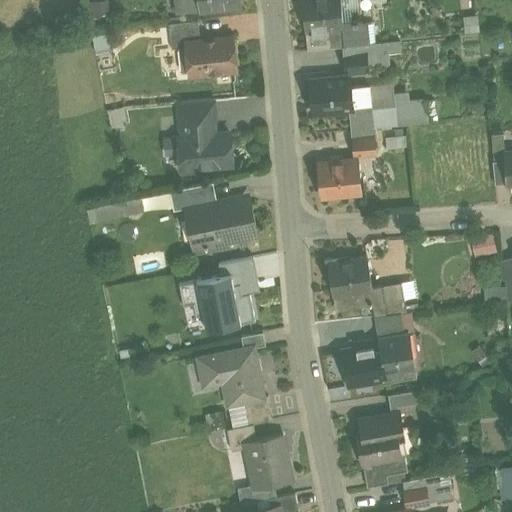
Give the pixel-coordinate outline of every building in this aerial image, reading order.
[(242,0),(177,0),(179,14),(243,6),(242,0)] [(340,0),(302,0),(306,40),(327,38),(328,49),(344,47),(375,44),(376,44),(373,24),(362,25),(361,24),(357,25),(357,22),(353,23),(353,25),(343,26),(340,0)] [(108,2),(89,4),(91,18),(110,16),(108,2)] [(198,21),(169,24),(172,49),(179,49),(186,48),(186,43),(201,41),(198,21)] [(327,38),(306,40),(307,51),(328,49),(327,38)] [(233,40),(216,41),(216,39),(201,41),(186,43),(186,48),(179,49),(181,71),(189,70),(190,76),(236,70),(233,40)] [(375,44),(344,47),(346,73),(391,68),(390,55),(403,54),(402,41),(376,44),(375,44)] [(347,79),(312,82),(314,114),(350,111),(347,79)] [(410,100),(409,92),(394,93),(395,107),(397,125),(429,122),(427,98),(410,100)] [(213,100),(180,103),(181,125),(210,123),(213,123),(215,121),(213,100)] [(373,127),(397,125),(395,107),(372,109),(373,127)] [(373,127),(372,109),(351,111),(353,137),(374,135),(373,127)] [(230,133),(211,134),(210,123),(181,125),(182,137),(179,137),(182,169),(232,165),(230,133)] [(375,139),(354,141),(355,155),(376,153),(375,139)] [(359,160),(320,163),(323,195),(362,192),(359,160)] [(505,161),(493,162),(495,185),(507,184),(505,161)] [(217,202),(213,182),(172,191),(176,210),(190,207),(217,202)] [(217,202),(190,207),(199,254),(227,249),(225,241),(253,236),(245,196),(217,202)] [(140,198),(90,208),(92,222),(143,212),(140,198)] [(492,235),(472,240),(476,257),(496,252),(492,235)] [(206,330),(256,320),(250,293),(260,290),(253,256),(220,263),(222,274),(181,282),(186,304),(195,302),(197,313),(203,312),(206,330)] [(366,256),(328,263),(336,308),(356,305),(356,306),(369,303),(369,304),(372,304),(372,303),(383,301),(382,287),(381,285),(372,287),(366,256)] [(511,257),(501,262),(502,280),(506,280),(511,279),(511,257)] [(402,283),(382,287),(383,301),(372,303),(372,304),(374,316),(399,313),(407,312),(402,283)] [(507,298),(507,287),(485,288),(485,300),(507,298)] [(399,313),(374,316),(378,339),(403,335),(399,313)] [(263,331),(242,336),(244,348),(254,346),(254,347),(266,345),(263,331)] [(403,335),(378,339),(379,344),(343,351),(349,384),(383,378),(383,383),(417,377),(409,334),(403,335)] [(244,348),(199,357),(203,378),(223,374),(229,404),(243,401),(264,396),(264,395),(254,347),(254,346),(244,348)] [(488,356),(480,346),(471,353),(479,363),(488,356)] [(414,390),(387,395),(389,407),(416,402),(414,390)] [(264,396),(243,401),(248,424),(254,423),(273,419),(268,394),(264,395),(264,396)] [(222,410),(205,413),(208,430),(225,427),(222,410)] [(401,411),(361,419),(363,430),(359,431),(364,465),(366,464),(368,478),(388,475),(409,472),(407,455),(402,455),(399,437),(406,436),(401,411)] [(248,424),(228,428),(232,450),(246,447),(245,441),(257,438),(254,423),(248,424)] [(257,438),(245,441),(246,447),(254,488),(275,484),(293,480),(283,433),(257,438)] [(511,465),(496,468),(501,500),(511,498),(511,465)] [(451,473),(405,481),(409,506),(432,502),(430,489),(453,485),(451,473)] [(388,475),(368,478),(369,487),(390,484),(388,475)] [(239,491),(242,502),(277,495),(275,484),(254,488),(239,491)] [(295,492),(269,497),(272,511),(279,510),(279,511),(288,511),(299,510),(295,492)]
